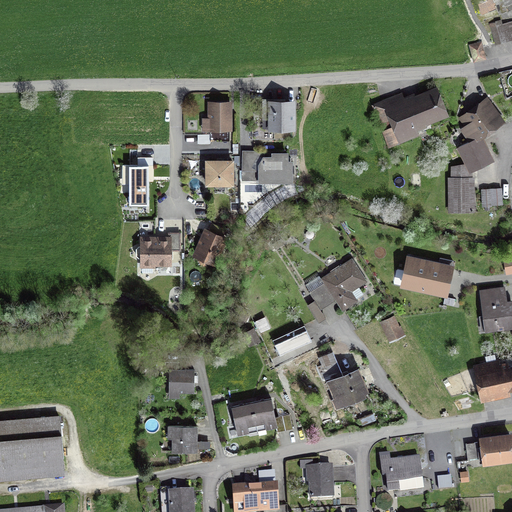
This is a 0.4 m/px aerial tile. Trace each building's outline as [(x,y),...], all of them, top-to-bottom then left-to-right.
[(474,11),(476,15),(480,14),(480,16),(497,10),(495,7),(496,6),(493,0),(481,0),(482,1),(480,2),(480,3),(475,5),(477,10),(474,11)] [(489,24),(495,43),(511,38),(511,27),(511,23),(495,27),(494,23),(489,24)] [(470,46),(474,61),(484,58),(480,44),(470,46)] [(400,143),(396,134),(446,114),(437,90),(405,103),(401,93),(372,105),(389,147),(400,143)] [(276,101),(263,101),(263,119),(270,118),(270,128),(292,128),(292,103),(276,103),(276,101)] [(484,103),(483,101),(466,114),(466,113),(459,118),(465,126),(461,129),(470,142),(472,140),(474,141),(480,137),(499,123),(484,103)] [(209,129),(230,129),(229,104),(209,104),(209,129)] [(474,141),(472,140),(470,142),(458,147),(466,164),(452,167),(451,178),(449,178),(449,212),(475,212),(475,207),(472,207),(472,178),(469,178),(469,170),(491,160),(480,137),(474,141)] [(257,181),(292,180),(291,157),(284,157),(264,158),(258,169),(257,181)] [(231,184),(231,162),(206,162),(206,185),(215,185),(217,185),(219,186),(221,185),(222,185),(231,184)] [(150,166),(130,165),(130,205),(149,206),(150,179),(150,166)] [(491,189),(491,191),(481,192),(482,209),(492,208),(492,205),(501,205),(500,189),(491,189)] [(213,262),(223,240),(205,232),(202,240),(198,242),(199,245),(195,254),(213,262)] [(168,241),(153,241),(153,239),(141,239),(141,247),(138,247),(136,249),(136,256),(138,258),(141,258),(141,264),(169,264),(169,250),(179,250),(179,234),(168,234),(168,241)] [(280,241),(279,240),(272,244),(275,249),(278,247),(276,245),(280,241)] [(401,288),(450,296),(455,266),(406,258),(401,288)] [(308,290),(320,308),(320,307),(330,300),(327,295),(331,293),(342,309),(355,301),(349,291),(365,281),(351,260),(321,280),(318,276),(305,285),(308,289),(306,290),(307,291),(308,290)] [(482,306),(485,331),(511,327),(511,314),(510,302),(505,303),(503,288),(489,290),(490,305),(482,306)] [(264,329),(270,327),(265,317),(259,320),(264,329)] [(280,355),(312,340),(307,329),(275,344),(280,355)] [(252,330),(243,334),(249,345),(258,341),(252,330)] [(168,392),(193,392),(193,370),(178,369),(179,362),(164,362),(164,369),(168,369),(168,392)] [(481,395),(511,387),(511,367),(507,368),(506,363),(500,365),(501,370),(498,370),(496,362),(475,367),(482,399),(482,398),(481,395)] [(362,382),(357,370),(328,382),(335,399),(333,400),(336,406),(335,406),(335,407),(363,395),(358,384),(362,382)] [(270,399),(263,400),(241,405),(231,407),(237,435),(248,433),(248,430),(264,426),(265,429),(276,427),(274,418),(270,399)] [(277,432),(282,431),(288,430),(292,429),(289,415),(274,418),(276,427),(277,432)] [(61,435),(59,418),(0,423),(0,476),(24,474),(25,476),(29,476),(29,474),(63,471),(64,471),(61,435)] [(171,452),(196,452),(196,427),(172,426),(171,452)] [(511,458),(511,456),(509,435),(481,439),(483,454),(491,453),(492,462),(511,458)] [(467,460),(479,458),(476,442),(465,444),(467,460)] [(388,491),(422,487),(418,457),(389,461),(388,454),(379,455),(382,476),(386,475),(388,491)] [(310,498),(332,497),(330,466),(309,467),(310,498)] [(243,511),(244,511),(277,510),(275,486),(235,489),(235,501),(243,500),(243,511)] [(192,511),(191,491),(169,493),(168,489),(160,489),(161,511),(192,511)]
